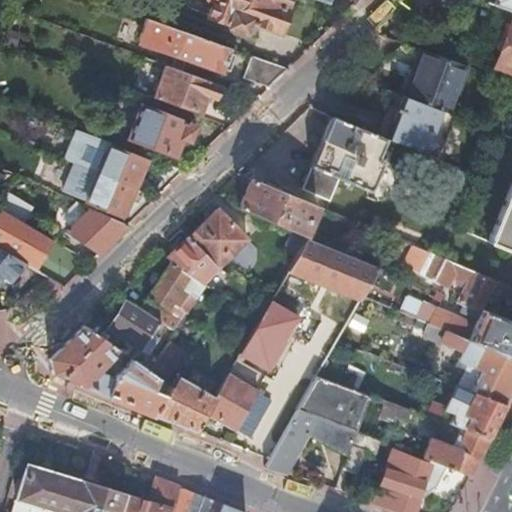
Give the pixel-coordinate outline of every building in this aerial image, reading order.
[(288,0),(188,0),(186,8),(207,16),(207,17),(226,25),(227,23),(230,24),(229,26),(244,32),(247,23),(278,34),(287,9),(286,9),(288,0)] [(511,0),(499,0),(498,2),(501,4),(501,7),(500,10),(511,14),(511,0)] [(509,27),(495,67),(511,72),(511,14),(500,10),(496,8),(492,21),(509,27)] [(230,48),(146,18),(138,40),(164,48),(163,53),(174,57),(184,61),(221,74),(230,48)] [(466,67),(423,52),(413,81),(409,79),(402,97),(449,115),(466,67)] [(269,89),(289,70),(251,56),(243,79),(269,89)] [(184,61),(174,57),(170,67),(181,71),(184,61)] [(213,100),(219,85),(181,71),(170,67),(158,63),(147,94),(200,113),(207,97),(213,100)] [(402,97),(396,94),(390,108),(387,108),(377,136),(436,160),(453,117),(449,115),(402,97)] [(195,127),(140,106),(127,140),(174,158),(182,140),(189,143),(195,127)] [(309,169),(309,170),(305,179),(300,189),(329,201),(337,179),(368,193),(379,163),(374,162),(382,140),(330,118),(309,168),(309,169)] [(46,148),(61,153),(67,137),(52,132),(46,148)] [(73,165),(133,190),(144,162),(109,147),(110,144),(77,132),(64,161),(73,165)] [(121,217),(133,190),(73,165),(62,192),(121,217)] [(13,175),(0,169),(0,185),(7,188),(13,175)] [(286,194),(250,178),(236,208),(269,223),(273,216),(283,220),(280,228),(302,236),(315,205),(293,196),(290,203),(284,201),(286,194)] [(511,183),(488,243),(511,252),(511,183)] [(31,208),(5,194),(0,203),(0,211),(22,224),(31,208)] [(71,227),(86,212),(75,203),(61,217),(71,227)] [(99,255),(128,226),(89,209),(86,212),(81,217),(71,227),(66,232),(99,255)] [(218,210),(188,239),(217,269),(246,241),(218,210)] [(52,242),(0,211),(0,251),(25,265),(34,255),(42,259),(52,242)] [(217,269),(188,239),(167,259),(171,263),(202,283),(217,269)] [(358,302),(377,269),(304,240),(286,272),(358,302)] [(420,273),(431,253),(411,245),(404,256),(407,263),(413,266),(411,269),(420,273)] [(26,266),(25,265),(0,251),(0,282),(2,280),(9,286),(26,266)] [(511,323),(482,311),(491,293),(497,281),(431,253),(420,273),(449,289),(453,278),(466,284),(457,303),(481,314),(476,324),(435,307),(428,324),(511,358),(511,323)] [(34,255),(25,265),(26,266),(35,271),(40,263),(42,259),(34,255)] [(204,285),(202,283),(171,263),(139,310),(159,322),(172,330),(204,285)] [(503,284),(497,281),(491,293),(498,296),(503,284)] [(511,287),(503,284),(498,296),(511,301),(510,306),(511,306),(511,322),(511,323),(511,287)] [(435,307),(404,295),(397,312),(428,324),(435,307)] [(266,370),(297,318),(268,302),(238,354),(266,370)] [(139,310),(128,303),(111,333),(135,349),(129,358),(131,359),(149,372),(157,359),(143,349),(159,322),(139,310)] [(511,390),(511,358),(428,324),(423,336),(462,352),(455,367),(464,372),(457,388),(504,406),(511,390)] [(104,396),(152,415),(164,395),(151,388),(157,378),(149,372),(131,359),(113,378),(99,373),(120,352),(83,326),(48,359),(51,374),(104,396)] [(370,395),(316,375),(296,410),(354,432),(356,433),(370,395)] [(184,428),(194,432),(205,414),(213,399),(175,376),(164,395),(152,415),(184,428)] [(235,431),(256,393),(226,377),(213,399),(205,414),(235,431)] [(499,416),(504,406),(457,388),(453,387),(444,409),(431,404),(426,416),(443,422),(488,439),(499,416)] [(271,401),(256,393),(235,431),(249,438),(271,401)] [(354,432),(296,410),(268,460),(264,467),(286,475),(287,473),(293,475),(295,471),(295,469),(290,467),(309,434),(346,456),(354,432)] [(478,457),(488,439),(443,422),(435,442),(429,440),(422,459),(445,468),(468,477),(478,457)] [(379,442),(356,433),(354,432),(346,456),(340,472),(355,477),(364,452),(374,455),(379,442)] [(378,505),(400,511),(412,511),(418,498),(431,492),(437,486),(445,468),(422,459),(420,462),(392,451),(373,503),(378,505)] [(72,511),(81,483),(26,466),(21,482),(15,501),(11,511),(72,511)] [(21,482),(13,479),(7,498),(15,501),(21,482)] [(125,497),(120,511),(169,511),(177,488),(154,479),(147,502),(125,497)] [(81,483),(72,511),(120,511),(125,497),(90,485),(81,483)] [(169,511),(217,511),(220,505),(177,488),(169,511)]
